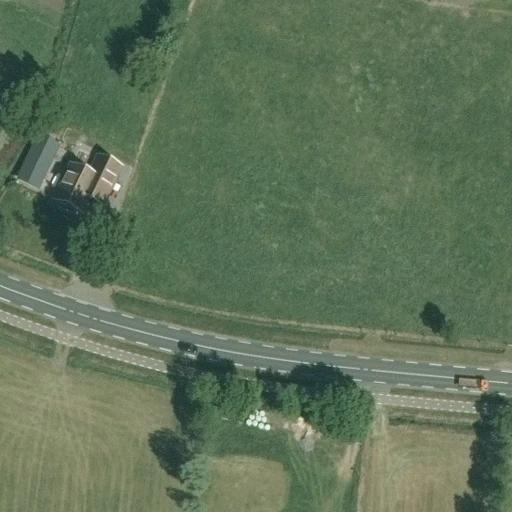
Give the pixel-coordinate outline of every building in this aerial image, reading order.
[(135,134),(145,118),(110,98),(101,114),(135,134)] [(100,156),(105,144),(83,135),(78,147),(100,156)] [(54,158),(34,148),(19,181),(39,191),(54,158)] [(103,208),(121,170),(98,159),(89,177),(71,168),(54,203),(81,216),(88,201),(103,208)] [(300,417),(298,428),(316,431),(318,420),(300,417)]
